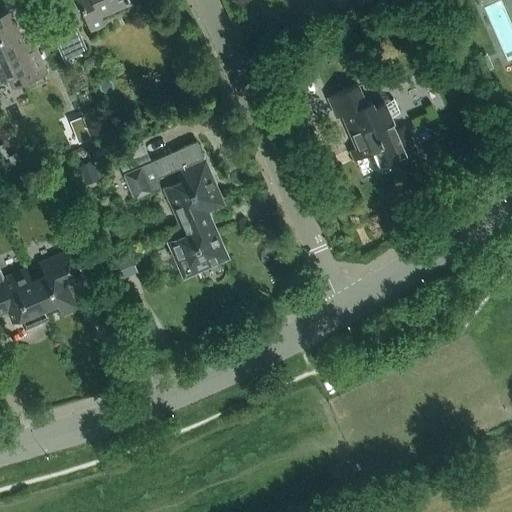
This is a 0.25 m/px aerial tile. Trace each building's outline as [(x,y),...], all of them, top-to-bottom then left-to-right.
[(65,0),(66,2),(67,3),(68,4),(69,6),(71,6),(73,7),(72,11),(70,12),(73,17),(84,12),(91,27),(104,21),(101,15),(127,4),(130,10),(147,3),(145,0),(65,0)] [(12,88),(46,72),(31,39),(24,42),(9,9),(0,13),(0,78),(4,77),(12,88)] [(87,52),(77,27),(53,37),(63,62),(87,52)] [(487,54),(478,58),(483,70),(492,66),(487,54)] [(336,117),(342,114),(356,147),(350,149),(355,159),(372,152),(378,168),(405,157),(403,154),(414,149),(405,126),(395,130),(383,102),(373,106),(371,101),(365,104),(356,84),(328,96),(336,117)] [(123,174),(135,200),(159,190),(158,178),(179,169),(184,181),(165,189),(180,223),(207,212),(224,204),(214,181),(210,183),(207,176),(211,175),(196,142),(149,163),(149,164),(142,167),(141,166),(123,174)] [(16,153),(1,160),(6,169),(20,162),(16,153)] [(207,212),(180,223),(185,235),(169,242),(184,277),(228,258),(207,212)] [(137,273),(127,247),(105,257),(115,282),(137,273)] [(69,251),(26,269),(46,314),(58,309),(61,315),(77,309),(67,284),(81,279),(69,251)] [(48,318),(46,314),(26,269),(1,279),(0,277),(0,307),(7,324),(21,319),(25,328),(48,318)]
